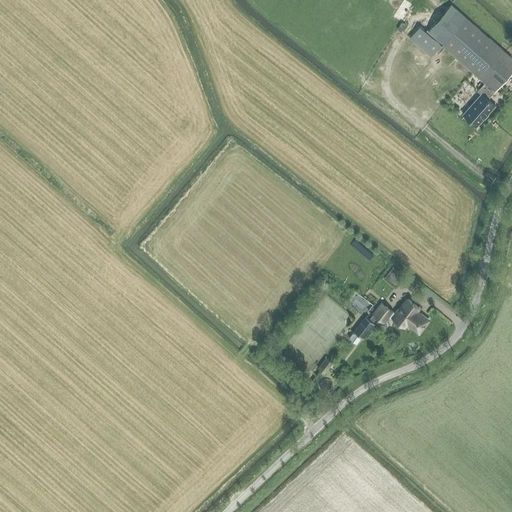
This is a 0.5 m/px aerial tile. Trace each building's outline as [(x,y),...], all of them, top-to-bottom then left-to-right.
[(451,4),(426,32),(434,38),(442,45),(485,83),(477,91),(481,94),(463,114),(476,126),(495,105),(488,99),(511,71),(511,58),(466,17),(458,11),(451,4)] [(394,264),(386,275),(399,284),(407,273),(394,264)] [(382,303),(373,314),(384,322),(389,315),(404,327),(407,323),(419,332),(428,321),(416,311),(419,308),(408,299),(396,314),(392,311),(382,303)] [(369,320),(365,316),(349,338),(357,344),(362,337),(364,338),(375,324),(369,319),(369,320)] [(324,373),(330,366),(332,367),(335,364),(326,357),(318,368),(324,373)]
